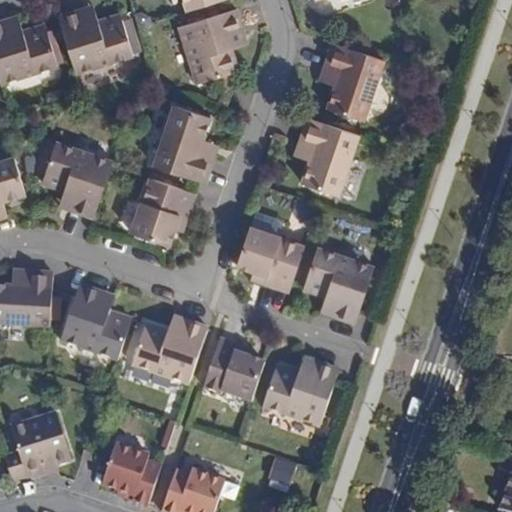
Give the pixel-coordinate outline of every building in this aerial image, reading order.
[(182,0),(186,12),(223,0),(182,0)] [(88,24),(97,21),(93,6),(83,9),(88,24)] [(83,9),(58,16),(77,74),(133,55),(121,13),(97,21),(88,24),(83,9)] [(227,41),(243,36),(234,10),(179,27),(197,84),(238,72),(231,50),(227,41)] [(13,34),(22,31),(17,16),(7,19),(13,34)] [(7,19),(0,20),(0,80),(1,83),(58,65),(45,24),(22,31),(13,34),(7,19)] [(245,46),(243,36),(227,41),(231,50),(245,46)] [(385,61),(333,43),(324,69),(338,74),(334,84),(328,108),(364,120),(385,61)] [(320,80),(334,84),(338,74),(324,69),(320,80)] [(191,153),(196,142),(203,119),(168,107),(146,164),(198,183),(206,157),(191,153)] [(359,136),(308,119),(299,144),(313,149),(311,160),(303,182),(339,195),(359,136)] [(112,165),(116,154),(58,134),(45,174),(68,181),(78,185),(72,201),(97,210),(112,165)] [(210,146),(196,142),(191,153),(206,157),(210,146)] [(295,155),(311,160),(313,149),(299,144),(295,155)] [(0,162),(0,202),(1,203),(23,196),(11,159),(0,162)] [(165,245),(164,246),(170,245),(174,231),(178,220),(185,222),(195,193),(149,178),(129,233),(165,245)] [(78,185),(68,181),(62,197),(72,201),(78,185)] [(181,233),(185,222),(178,220),(174,231),(181,233)] [(261,283),(289,294),(304,249),(250,228),(237,266),(251,272),(262,275),(261,283)] [(303,289),(326,297),(335,301),(330,315),(353,324),(355,321),(373,268),(317,249),(303,289)] [(0,326),(50,329),(53,289),(52,274),(26,272),(26,289),(15,289),(0,288),(0,326)] [(15,272),(15,289),(26,289),(26,272),(15,272)] [(262,275),(251,272),(250,279),(261,283),(262,275)] [(61,343),(118,363),(132,322),(110,313),(98,310),(103,295),(80,286),(61,343)] [(98,310),(110,313),(115,299),(103,295),(98,310)] [(335,301),(326,297),(320,312),(330,315),(335,301)] [(178,336),(182,321),(174,318),(168,333),(178,336)] [(132,366),(189,385),(208,329),(182,321),(178,336),(168,333),(146,326),(132,366)] [(221,339),(204,389),(225,396),(226,393),(252,403),(266,362),(249,357),(238,354),(242,346),(221,339)] [(252,350),(242,346),(238,354),(249,357),(252,350)] [(309,377),(313,362),(305,359),(300,373),(309,377)] [(339,370),(313,362),(309,377),(300,373),(276,366),(263,408),(320,427),(339,370)] [(14,485),(45,475),(42,467),(53,464),(71,460),(56,415),(10,430),(17,452),(4,455),(14,485)] [(134,497),(133,502),(148,507),(162,467),(147,462),(149,456),(116,447),(102,487),(118,493),(134,497)] [(302,466),(284,459),(277,477),(296,484),(302,466)] [(45,475),(50,473),(56,472),(53,464),(42,467),(45,475)] [(188,476),(176,472),(162,511),(163,511),(179,511),(214,511),(226,481),(191,470),(188,476)] [(508,511),(511,511),(511,473),(500,509),(508,511)] [(127,500),(133,502),(134,497),(118,493),(118,497),(127,500)]
